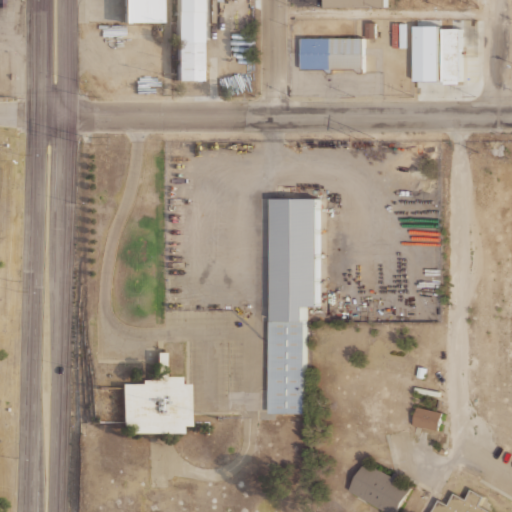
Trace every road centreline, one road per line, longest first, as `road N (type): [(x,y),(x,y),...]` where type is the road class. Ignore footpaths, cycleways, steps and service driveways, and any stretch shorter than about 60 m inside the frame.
road 1 (primary): [(37,0),(27,511)]
road 2 (primary): [(58,511),(67,0)]
road 3 (tertiary): [(511,115),(0,114)]
